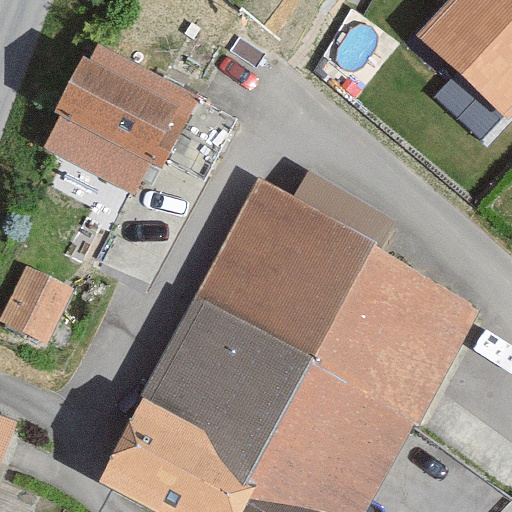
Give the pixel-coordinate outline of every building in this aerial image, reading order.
[(511,0),(453,0),(418,38),(508,122),(511,117),(511,0)] [(186,134),(94,79),(50,152),(142,207),(186,134)] [(377,511),(482,316),(258,197),(104,483),(158,511),(377,511)] [(77,292),(33,274),(9,331),(54,349),(77,292)] [(0,487),(19,437),(0,430),(0,487)]
